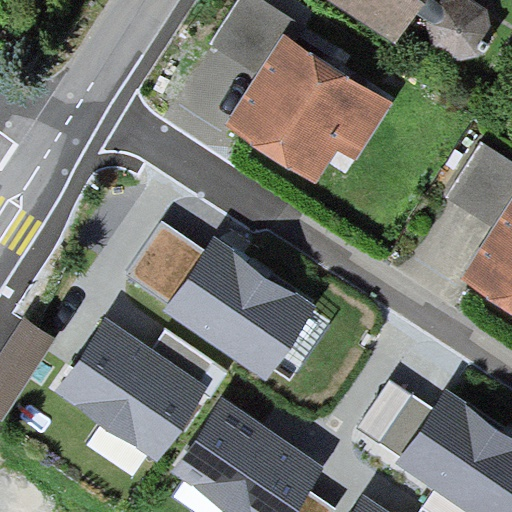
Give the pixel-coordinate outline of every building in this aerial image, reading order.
[(267,0),(236,0),(213,42),(255,65),(286,10),(267,0)] [(480,8),(468,0),(449,0),(441,3),(436,0),(349,0),(394,28),(409,3),(432,17),(432,43),(450,55),(477,45),(486,31),(480,8)] [(284,31),(229,116),(315,171),(331,146),(342,153),(381,93),(284,31)] [(443,194),(488,220),(511,179),(511,160),(476,139),(443,194)] [(511,204),(467,275),(511,303),(511,204)] [(309,295),(218,231),(171,299),(262,362),(309,295)] [(203,375),(106,312),(61,380),(158,443),(203,375)] [(21,318),(0,350),(0,412),(49,336),(21,318)] [(498,511),(511,492),(511,424),(448,382),(404,449),(497,511),(498,511)] [(282,511),(320,457),(225,392),(178,460),(254,511),(282,511)] [(396,511),(364,490),(349,511),(396,511)]
